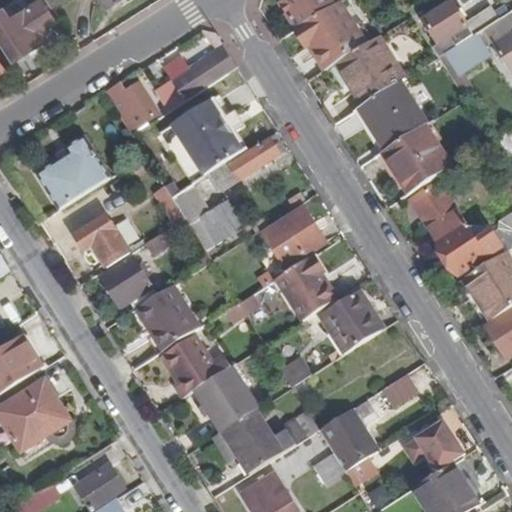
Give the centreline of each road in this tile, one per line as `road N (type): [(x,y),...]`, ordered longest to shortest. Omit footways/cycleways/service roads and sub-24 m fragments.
road 1 (residential): [(511,454),(223,0)]
road 2 (residential): [(0,210),(192,511)]
road 3 (residential): [(204,0),(0,129)]
